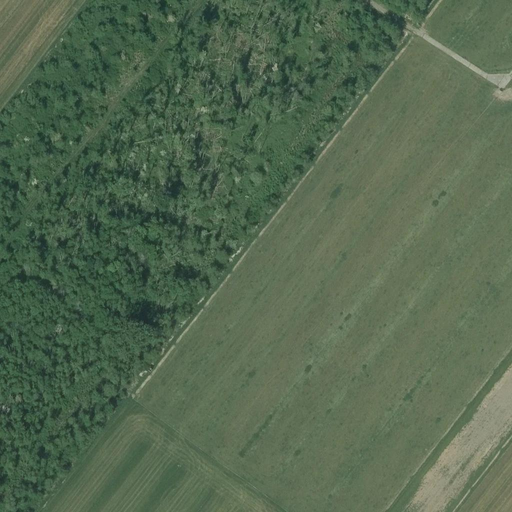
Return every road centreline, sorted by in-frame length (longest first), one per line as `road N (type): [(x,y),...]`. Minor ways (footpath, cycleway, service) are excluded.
road 1 (track): [(124,0),(0,159)]
road 2 (track): [(366,0),(501,85),(511,72)]
